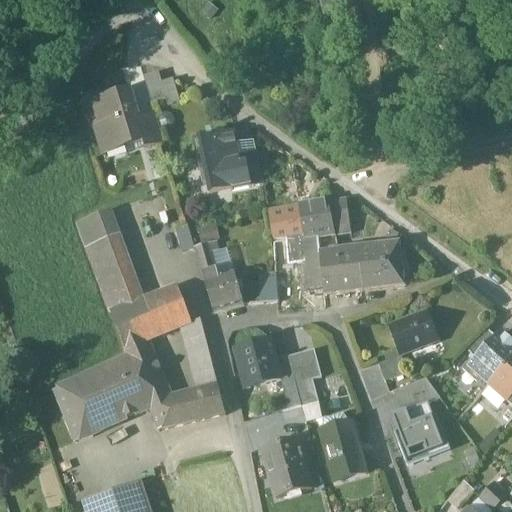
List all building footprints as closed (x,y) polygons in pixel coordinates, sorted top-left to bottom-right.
[(349,0),(319,0),(326,23),(348,17),(346,10),(352,9),(349,0)] [(206,7),(200,14),(209,22),(215,15),(206,7)] [(308,30),(295,31),(296,47),(310,45),(308,30)] [(174,81),(162,85),(159,74),(144,79),(152,106),(166,102),(168,108),(180,104),(174,81)] [(130,95),(95,105),(101,125),(96,127),(103,152),(127,145),(126,141),(141,137),(142,137),(138,122),(130,95)] [(155,117),(138,122),(142,137),(141,137),(145,150),(163,145),(155,117)] [(235,134),(194,143),(198,159),(203,158),(209,186),(203,187),(203,188),(208,187),(210,196),(210,197),(210,198),(233,194),(233,193),(251,189),(249,178),(250,178),(247,165),(242,166),(235,134)] [(259,163),(247,165),(250,178),(249,178),(251,189),(251,190),(264,187),(259,163)] [(348,202),(329,205),(335,237),(335,238),(352,236),(348,202)] [(329,205),(300,210),(305,237),(306,241),(318,240),(335,237),(329,205)] [(300,210),(270,216),(275,243),(305,237),(300,210)] [(144,303),(112,212),(78,225),(87,249),(111,315),(144,303)] [(188,228),(174,233),(181,254),(195,250),(188,228)] [(197,232),(200,246),(218,242),(215,228),(197,232)] [(318,240),(306,241),(308,269),(322,268),(321,257),(318,240)] [(235,276),(219,281),(211,256),(216,254),(213,245),(209,246),(195,250),(215,316),(244,308),(235,276)] [(337,246),(325,248),(326,256),(339,254),(339,253),(337,246)] [(399,247),(339,253),(339,254),(340,254),(343,275),(361,273),(364,294),(404,290),(399,247)] [(326,256),(321,257),(322,268),(325,298),(364,294),(361,273),(343,275),(340,254),(339,254),(326,256)] [(286,264),(276,264),(277,273),(287,273),(286,264)] [(306,274),(291,275),(291,273),(287,273),(277,273),(277,287),(278,305),(279,309),(308,308),(306,274)] [(277,287),(259,288),(260,307),(278,305),(277,287)] [(144,303),(111,315),(124,351),(146,343),(181,331),(192,327),(192,326),(178,289),(144,303)] [(427,315),(391,329),(400,352),(402,357),(439,343),(427,315)] [(219,391),(201,322),(192,326),(192,327),(181,331),(198,397),(219,391)] [(489,333),(468,354),(477,363),(486,354),(487,354),(498,341),(489,333)] [(498,341),(487,354),(486,354),(477,363),(470,371),(489,388),(511,363),(511,344),(503,336),(498,341)] [(198,397),(172,404),(146,343),(124,351),(128,360),(150,412),(159,434),(226,417),(219,391),(198,397)] [(271,344),(236,353),(246,392),(281,383),(276,363),(271,344)] [(400,352),(378,361),(387,385),(409,376),(402,357),(400,352)] [(315,353),(290,360),(294,380),(302,409),(319,405),(313,383),(322,381),(315,353)] [(128,360),(52,392),(74,444),(150,412),(128,360)] [(290,360),(276,363),(281,383),(289,413),(302,409),(294,380),(290,360)] [(511,363),(489,388),(507,404),(511,398),(511,363)] [(426,381),(393,394),(401,416),(407,414),(428,406),(429,406),(441,401),(426,381)] [(428,406),(407,414),(401,416),(393,419),(398,433),(395,435),(408,469),(429,461),(426,453),(427,453),(428,457),(444,451),(443,447),(448,445),(438,418),(434,419),(429,406),(428,406)] [(344,416),(324,422),(323,432),(324,434),(350,427),(350,424),(344,416)] [(324,434),(322,435),(336,486),(367,477),(352,426),(350,427),(324,434)] [(299,442),(263,451),(277,502),(312,492),(299,442)] [(464,483),(448,504),(455,511),(458,511),(476,495),(464,483)] [(146,511),(138,486),(81,505),(83,511),(146,511)] [(495,486),(480,501),(490,511),(494,511),(508,499),(495,486)]
